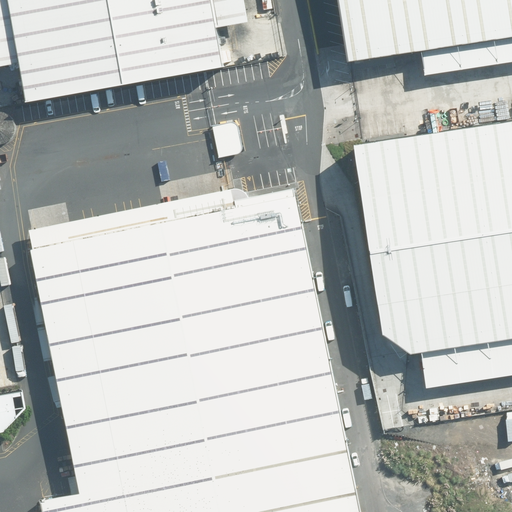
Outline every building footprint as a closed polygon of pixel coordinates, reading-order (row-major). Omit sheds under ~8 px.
[(10,0),(28,100),(225,64),(213,0),(10,0)] [(511,0),(341,0),(354,81),(421,70),(424,87),(511,72),(511,0)] [(0,147),(3,147),(6,145),(8,144),(11,142),(12,140),(14,137),(15,134),(15,131),(15,128),(15,125),(14,122),(12,120),(10,118),(8,116),(5,114),(2,113),(0,112),(0,147)] [(511,137),(363,161),(391,343),(415,361),(426,359),(431,391),(511,378),(511,137)] [(231,190),(28,230),(31,249),(248,206),(244,192),(239,190),(234,189),(231,190)] [(343,511),(279,199),(248,206),(31,249),(28,250),(78,492),(37,501),(39,511),(343,511)] [(0,411),(19,408),(17,401),(0,404),(0,411)] [(0,511),(39,511),(37,501),(0,508),(0,511)]
